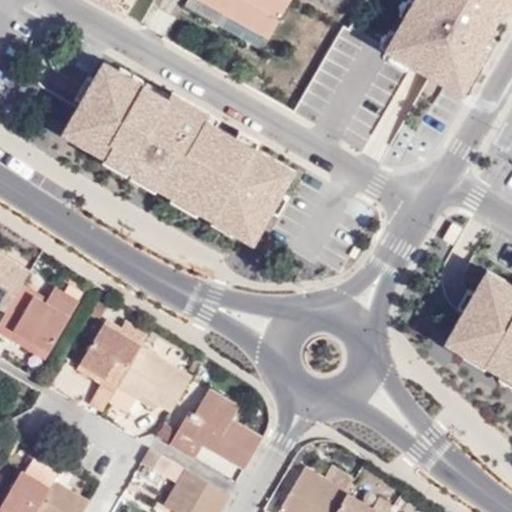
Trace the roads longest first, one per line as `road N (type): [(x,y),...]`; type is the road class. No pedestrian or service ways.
road 1 (residential): [(425,206),(48,0)]
road 2 (tertiary): [(211,303),(0,179)]
road 3 (residential): [(98,511),(130,452),(52,410)]
road 4 (residential): [(511,68),(445,178)]
